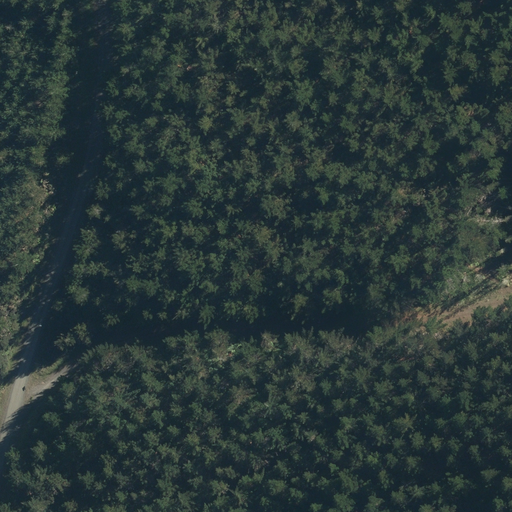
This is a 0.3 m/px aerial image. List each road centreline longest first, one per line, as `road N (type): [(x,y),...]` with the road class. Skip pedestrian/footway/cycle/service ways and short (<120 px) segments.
road 1 (track): [(7,431),(89,350),(148,332),(386,321),(511,294)]
road 2 (track): [(0,458),(96,114),(99,0)]
